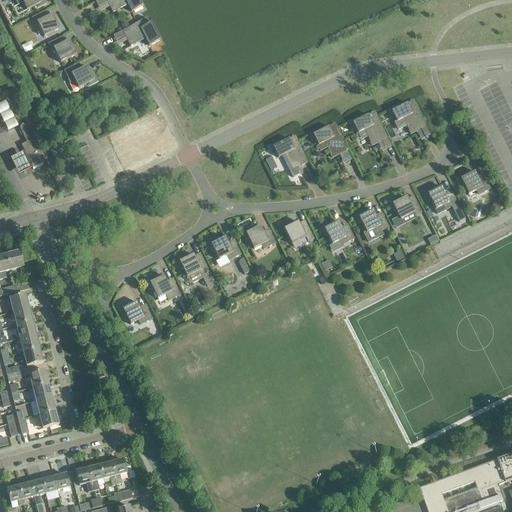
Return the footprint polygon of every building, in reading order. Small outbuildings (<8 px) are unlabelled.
[(22,3),(27,11),(37,6),(38,8),(45,4),(42,0),(15,0),(18,6),(22,3)] [(105,0),(112,13),(127,6),(131,13),(142,7),(137,0),(105,0)] [(37,24),(44,38),(59,30),(54,20),(53,21),(47,11),(31,19),(34,25),(37,24)] [(122,32),(130,47),(145,39),(149,47),(159,41),(150,24),(150,25),(147,19),(122,32)] [(53,50),(60,64),(76,56),(71,46),(69,47),(64,36),(47,45),(51,51),(53,50)] [(26,52),(34,50),(32,42),(23,44),(26,52)] [(74,81),(78,89),(89,84),(89,86),(96,82),(91,72),(89,73),(86,67),(79,71),(76,65),(64,72),(70,84),(74,81)] [(0,104),(0,116),(8,132),(18,127),(5,102),(0,104)] [(406,126),(410,135),(426,127),(413,102),(407,105),(407,104),(398,109),(397,107),(388,111),(392,119),(394,118),(396,122),(394,123),(398,130),(406,126)] [(364,131),(372,146),(387,139),(375,114),(369,117),(368,116),(359,120),(358,118),(349,123),(353,130),(355,129),(357,135),(364,131)] [(139,121),(142,129),(116,139),(125,165),(169,149),(157,115),(139,121)] [(21,146),(22,148),(32,169),(45,162),(26,125),(24,126),(22,125),(19,129),(26,143),(21,146)] [(324,143),(332,159),(347,151),(335,126),(329,129),(328,128),(319,132),(318,130),(309,135),(313,142),(315,141),(318,147),(324,143)] [(278,159),(280,158),(284,156),(292,171),(308,163),(295,138),(289,141),(288,140),(279,145),(278,143),(270,147),(273,154),(275,153),(278,159)] [(10,160),(18,176),(31,169),(23,153),(10,160)] [(468,196),(476,191),(478,196),(490,190),(484,177),(478,180),(474,173),(469,175),(468,174),(457,179),(461,186),(462,185),(468,196)] [(435,211),(443,206),(445,211),(451,208),(453,212),(460,209),(451,192),(445,195),(441,188),(436,190),(435,189),(425,194),(428,201),(430,200),(435,211)] [(392,205),(400,221),(414,214),(415,216),(421,213),(413,197),(402,202),(401,201),(392,205)] [(366,234),(374,230),(376,234),(388,228),(382,216),(376,219),(373,211),(367,214),(366,212),(356,218),(359,224),(361,223),(366,234)] [(283,230),(291,245),(305,238),(307,243),(314,240),(304,221),(294,227),(293,225),(283,230)] [(332,246),(340,241),(342,246),(354,240),(348,227),(342,230),(338,223),(333,225),(332,224),(321,229),(325,236),(326,235),(332,246)] [(253,250),(261,246),(264,250),(276,244),(269,232),(264,235),(260,227),(254,230),(254,228),(243,234),(246,240),(248,240),(253,250)] [(436,236),(430,239),(432,244),(439,241),(436,236)] [(229,246),(225,238),(220,241),(219,239),(208,245),(212,252),(213,251),(219,261),(227,257),(229,262),(241,255),(235,243),(229,246)] [(401,251),(394,255),(398,261),(405,257),(401,251)] [(19,252),(6,255),(10,272),(23,269),(19,252)] [(187,278),(199,272),(206,286),(214,281),(200,254),(189,260),(188,258),(179,263),(187,278)] [(6,255),(0,256),(0,274),(10,272),(6,255)] [(157,300),(165,296),(168,302),(181,296),(173,281),(168,284),(164,277),(158,280),(157,278),(147,283),(150,290),(152,289),(157,300)] [(28,284),(14,287),(15,293),(29,290),(28,284)] [(15,293),(14,287),(6,289),(8,295),(15,293)] [(8,300),(11,313),(28,309),(25,296),(8,300)] [(130,325),(138,321),(140,326),(152,320),(146,307),(140,310),(137,303),(131,305),(130,304),(120,309),(123,316),(125,315),(130,325)] [(11,313),(15,327),(32,323),(28,309),(11,313)] [(15,327),(18,340),(35,336),(32,323),(15,327)] [(18,340),(22,354),(39,350),(35,336),(18,340)] [(0,351),(2,359),(9,357),(7,350),(0,351)] [(39,350),(22,354),(25,368),(42,364),(39,350)] [(9,357),(2,359),(4,366),(11,364),(9,357)] [(5,370),(6,377),(19,373),(18,367),(5,370)] [(28,376),(31,389),(47,384),(44,371),(28,376)] [(19,373),(6,377),(8,383),(21,380),(19,373)] [(31,389),(35,402),(51,398),(47,384),(31,389)] [(9,387),(11,394),(18,392),(16,385),(9,387)] [(0,393),(2,401),(9,400),(7,392),(0,393)] [(18,392),(11,394),(13,402),(20,400),(18,392)] [(35,402),(38,416),(55,412),(51,398),(35,402)] [(9,400),(2,401),(4,408),(10,407),(9,400)] [(16,414),(18,421),(24,420),(22,412),(16,414)] [(55,412),(38,416),(42,430),(58,426),(55,412)] [(5,418),(7,424),(14,423),(12,416),(5,418)] [(24,420),(18,421),(21,435),(28,434),(24,420)] [(14,423),(7,424),(10,438),(17,436),(14,423)] [(503,511),(507,511),(499,486),(511,481),(511,455),(420,489),(425,497),(427,501),(429,511),(503,511)] [(122,460),(111,463),(116,485),(121,484),(119,475),(131,473),(129,467),(124,468),(122,460)] [(111,463),(99,466),(102,479),(109,478),(111,486),(116,485),(111,463)] [(99,466),(88,469),(93,491),(99,490),(97,481),(102,479),(99,466)] [(93,491),(88,469),(75,472),(78,485),(85,484),(87,493),(93,491)] [(65,475),(53,478),(56,491),(68,488),(65,475)] [(53,478),(42,481),(45,494),(56,491),(53,478)] [(42,481),(30,484),(33,497),(36,506),(41,505),(39,496),(45,494),(42,481)] [(30,484),(18,487),(22,500),(33,497),(30,484)] [(22,500),(18,487),(6,490),(10,503),(17,501),(18,507),(23,506),(22,500)] [(131,491),(119,494),(121,502),(133,499),(131,491)]
